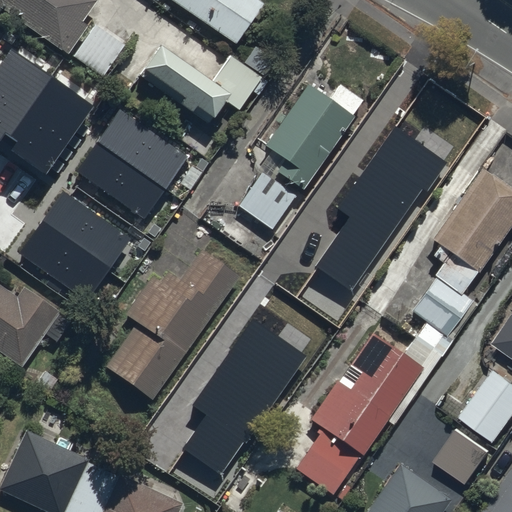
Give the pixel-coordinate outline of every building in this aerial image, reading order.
[(88,0),(0,0),(0,13),(68,60),(103,10),(88,0)] [(248,0),(166,0),(236,48),(262,9),(248,0)] [(94,28),(72,59),(101,80),(123,49),(94,28)] [(8,50),(0,61),(0,146),(44,177),(92,108),(8,50)] [(214,135),(231,110),(241,116),(265,82),(232,59),(211,89),(163,56),(142,85),(214,135)] [(306,198),(313,188),(357,124),(309,92),(265,155),(286,169),(278,179),(306,198)] [(118,111),(74,172),(142,220),(186,158),(118,111)] [(396,126),(338,207),(351,217),(317,265),(351,289),(422,188),(428,192),(449,163),(396,126)] [(465,304),(481,280),(511,235),(511,197),(480,176),(432,246),(453,260),(436,284),(412,319),(450,345),(474,310),(465,304)] [(263,178),(239,212),(273,236),(297,201),(263,178)] [(60,193),(18,254),(87,302),(129,241),(60,193)] [(105,372),(116,379),(153,405),(239,280),(202,255),(181,285),(171,278),(162,290),(152,283),(134,309),(144,316),(105,372)] [(0,356),(24,373),(55,328),(62,319),(24,293),(18,302),(0,290),(0,356)] [(254,320),(194,405),(207,415),(182,450),(220,477),(306,356),(254,320)] [(511,430),(511,325),(495,349),(511,360),(511,386),(492,372),(458,421),(499,449),(511,430)] [(282,466),(333,501),(424,370),(373,335),(282,466)] [(492,456),(454,430),(431,463),(469,490),(492,456)] [(27,438),(0,495),(36,511),(183,511),(184,510),(27,438)] [(448,511),(453,506),(401,470),(372,511),(448,511)] [(511,511),(511,482),(491,511),(511,511)]
